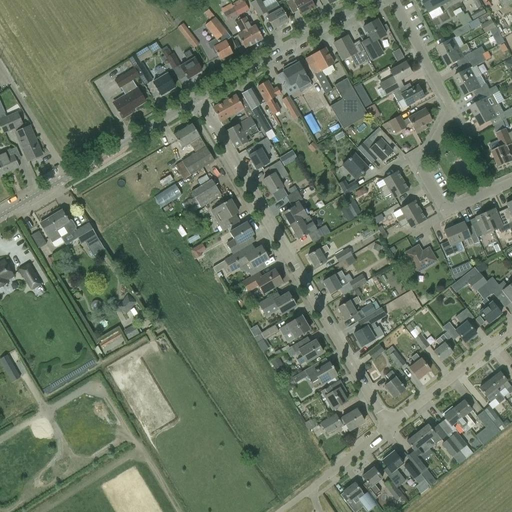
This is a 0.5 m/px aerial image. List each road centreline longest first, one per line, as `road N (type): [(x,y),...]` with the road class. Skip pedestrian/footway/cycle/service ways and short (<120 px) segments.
road 1 (residential): [(389,426),(196,100)]
road 2 (tertiary): [(0,216),(196,100)]
road 3 (tertiary): [(196,100),(374,0)]
road 4 (residential): [(412,160),(429,150),(449,112),(389,0)]
road 5 (residential): [(389,426),(511,329)]
road 6 (residential): [(511,181),(441,210),(412,160)]
road 7 (residential): [(291,503),(389,426)]
